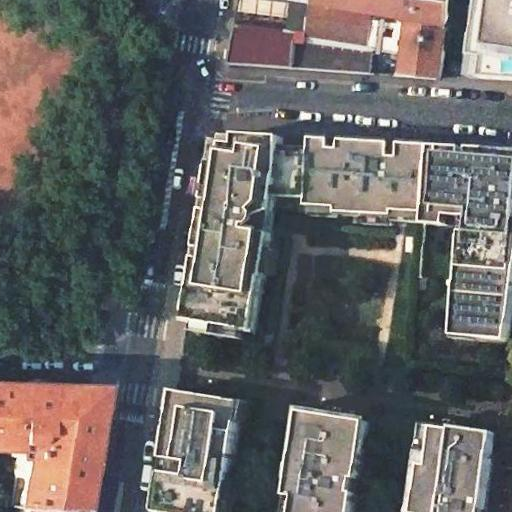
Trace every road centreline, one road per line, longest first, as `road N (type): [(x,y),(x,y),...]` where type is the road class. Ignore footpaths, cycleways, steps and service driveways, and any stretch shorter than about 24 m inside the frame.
road 1 (unclassified): [(511,116),(181,92)]
road 2 (tertiary): [(138,359),(181,92)]
road 3 (tertiary): [(108,511),(138,359)]
road 4 (unclassified): [(0,351),(138,359)]
